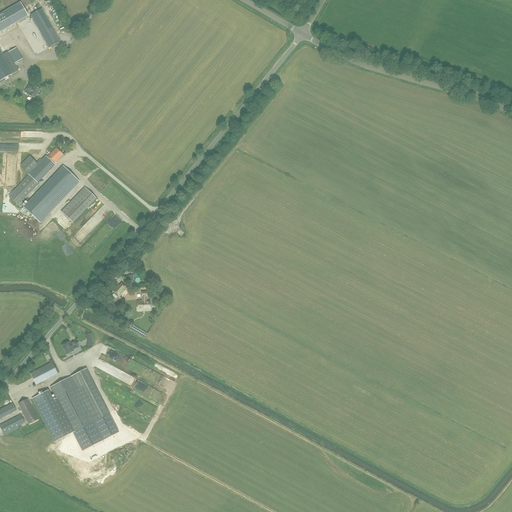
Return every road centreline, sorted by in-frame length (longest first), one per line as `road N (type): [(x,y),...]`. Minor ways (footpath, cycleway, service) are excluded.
road 1 (unclassified): [(0,388),(302,34)]
road 2 (track): [(66,371),(85,366),(113,424),(274,511)]
road 3 (unclassified): [(511,113),(342,57),(302,34)]
